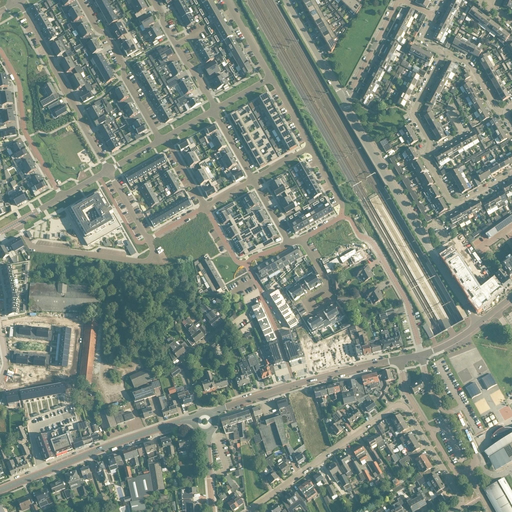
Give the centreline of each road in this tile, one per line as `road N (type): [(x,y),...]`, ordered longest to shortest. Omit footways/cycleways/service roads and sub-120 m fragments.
road 1 (residential): [(477,322),(343,99)]
road 2 (residential): [(442,53),(414,107),(429,142),(425,158),(453,205),(511,173)]
road 3 (tertiary): [(0,490),(193,420)]
road 4 (residential): [(15,2),(108,170)]
road 5 (residential): [(245,511),(398,405)]
road 6 (residential): [(0,50),(19,84),(25,134),(61,197)]
road 7 (residential): [(163,138),(80,0)]
road 8 (residential): [(17,221),(30,246),(143,261),(156,256)]
road 9 (residential): [(401,360),(411,403),(452,468),(469,472)]
road 10 (residential): [(421,355),(407,301),(373,242),(361,236)]
road 11 (residential): [(469,472),(474,455),(454,415),(440,406),(421,355)]
road 12 (residential): [(0,321),(79,322),(72,374)]
road 13 (residential): [(450,511),(461,504),(458,493),(398,405)]
road 14 (residential): [(154,0),(214,108)]
